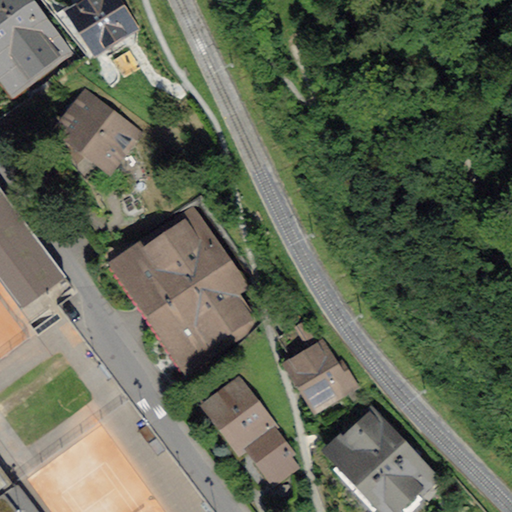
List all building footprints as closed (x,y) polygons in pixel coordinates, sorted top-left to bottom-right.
[(111,0),(96,0),(77,13),(100,47),(111,39),(115,44),(126,36),(123,31),(129,27),(111,0)] [(0,37),(0,103),(32,79),(0,37)] [(90,101),(69,128),(79,136),(76,139),(109,163),(120,148),(125,152),(136,136),(90,101)] [(66,279),(0,190),(0,231),(46,293),(66,279)] [(247,320),(229,291),(239,284),(195,221),(127,268),(126,266),(123,268),(125,271),(126,270),(187,358),(186,359),(188,362),(190,360),(189,359),(247,320)] [(304,327),(287,338),(301,360),(295,364),(311,389),(308,391),(318,406),(350,387),(340,372),(336,374),(304,327)] [(241,448),(248,443),(276,479),(293,466),(286,457),(291,453),(238,386),(227,394),(221,385),(205,397),(212,406),(210,408),(241,448)] [(71,417),(49,389),(0,427),(0,450),(10,464),(71,417)] [(337,453),(392,511),(425,479),(371,422),(337,453)] [(13,488),(12,488),(0,471),(0,497),(4,494),(4,495),(13,488)] [(34,511),(14,486),(12,488),(13,488),(4,495),(17,511),(34,511)] [(17,511),(4,495),(4,494),(0,497),(0,511),(17,511)]
